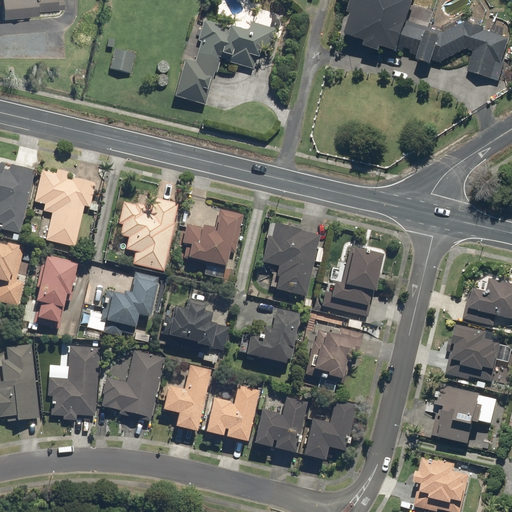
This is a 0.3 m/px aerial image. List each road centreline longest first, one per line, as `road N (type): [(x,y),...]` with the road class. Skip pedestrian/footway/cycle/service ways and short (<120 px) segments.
road 1 (tertiary): [(0,111),(437,215)]
road 2 (residential): [(318,511),(294,496),(144,464),(72,460),(0,469)]
road 3 (residential): [(437,215),(379,451),(345,511)]
road 4 (residential): [(511,128),(446,176),(437,215)]
